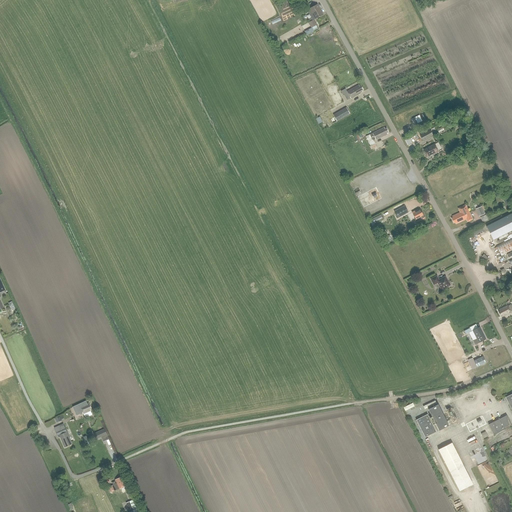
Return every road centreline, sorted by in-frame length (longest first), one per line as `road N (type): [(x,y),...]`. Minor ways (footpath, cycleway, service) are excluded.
road 1 (unclassified): [(511,354),(321,0)]
road 2 (unclassified): [(0,336),(71,475),(112,464)]
